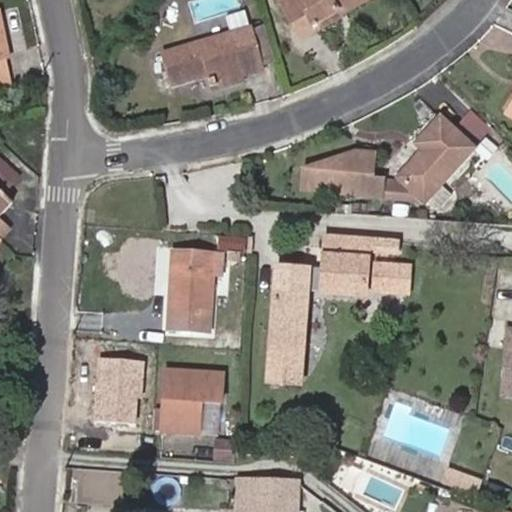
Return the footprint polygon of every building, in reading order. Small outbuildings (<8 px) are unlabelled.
[(278,0),(291,22),(307,12),(317,30),(367,0),(278,0)] [(210,84),(242,75),(262,70),(261,67),(251,30),(246,11),(228,16),(233,35),(164,54),(173,88),(208,78),(210,84)] [(0,75),(8,74),(5,61),(8,60),(0,18),(0,75)] [(276,63),(266,26),(251,30),(261,67),(276,63)] [(242,75),(210,84),(212,91),(244,82),(242,75)] [(414,141),(389,169),(393,172),(416,194),(418,192),(427,200),(433,200),(440,191),(429,180),(466,139),(432,107),(408,135),(414,141)] [(368,146),(293,169),(292,189),(373,193),(374,171),(366,171),(368,146)] [(393,172),(374,171),(373,193),(416,194),(393,172)] [(0,246),(2,244),(0,242),(11,231),(0,221),(2,219),(13,206),(0,193),(0,246)] [(325,270),(279,266),(271,360),(301,362),(307,289),(365,292),(367,251),(395,253),(396,240),(328,235),(325,270)] [(248,253),(248,239),(221,236),(220,251),(248,253)] [(214,274),(216,255),(177,252),(172,329),(210,332),(214,274)] [(216,255),(214,274),(222,275),(223,255),(216,255)] [(375,289),(389,290),(406,291),(408,267),(395,266),(393,266),(376,265),(375,289)] [(271,360),(269,379),(300,382),(301,362),(271,360)] [(142,364),(99,361),(94,423),(137,426),(142,364)] [(204,404),(222,405),(224,374),(167,372),(164,431),(203,433),(204,404)] [(204,404),(203,433),(221,434),(222,405),(204,404)] [(448,482),(461,487),(466,476),(452,471),(448,482)] [(461,487),(477,494),(482,483),(466,476),(461,487)] [(238,511),(247,511),(248,481),(239,480),(238,511)] [(248,481),(247,511),(296,511),(298,483),(248,481)]
